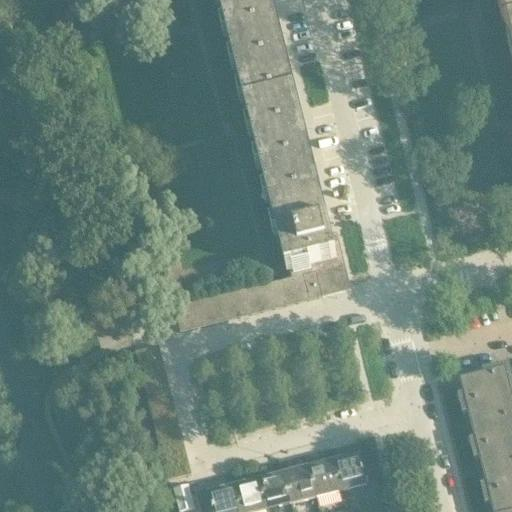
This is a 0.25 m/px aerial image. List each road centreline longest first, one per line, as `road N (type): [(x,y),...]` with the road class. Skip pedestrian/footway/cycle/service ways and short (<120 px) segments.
road 1 (residential): [(388,299),(177,352),(203,463),(416,407)]
road 2 (residential): [(388,299),(313,0)]
road 3 (residential): [(388,299),(511,266)]
